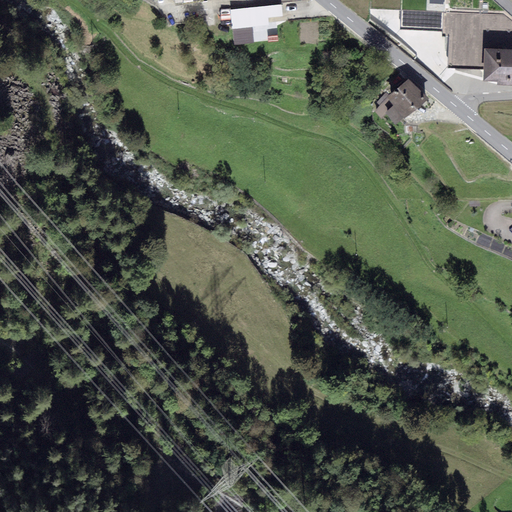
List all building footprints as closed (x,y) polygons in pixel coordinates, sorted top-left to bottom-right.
[(282,5),(231,10),(233,29),(270,26),(269,18),(283,17),(282,5)] [(498,82),(498,85),(511,85),(511,50),(485,50),(485,82),(498,82)] [(418,109),(430,99),(409,80),(399,89),(418,109)] [(399,89),(388,98),(395,106),(405,118),(405,119),(418,109),(399,89)] [(387,114),(397,126),(405,118),(395,106),(387,114)]
